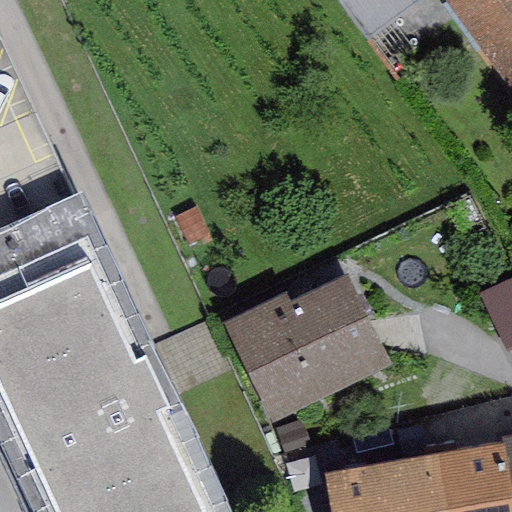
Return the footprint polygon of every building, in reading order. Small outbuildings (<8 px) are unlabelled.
[(334,0),(368,43),(427,0),(334,0)] [(511,0),(444,0),(509,96),(511,95),(511,0)] [(228,511),(81,197),(0,235),(0,450),(29,511),(228,511)] [(285,297),(223,327),(271,425),(389,367),(346,279),(289,307),(285,297)] [(511,280),(476,298),(506,356),(511,352),(511,280)] [(511,511),(511,443),(322,477),(327,511),(511,511)]
